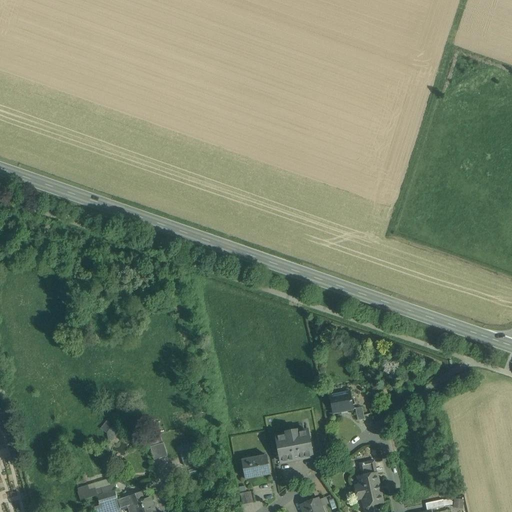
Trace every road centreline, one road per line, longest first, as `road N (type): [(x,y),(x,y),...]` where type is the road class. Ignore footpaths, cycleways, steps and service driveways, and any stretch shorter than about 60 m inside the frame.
road 1 (secondary): [(0,168),(511,347)]
road 2 (track): [(511,281),(388,237),(462,0)]
road 3 (residential): [(262,511),(379,424)]
